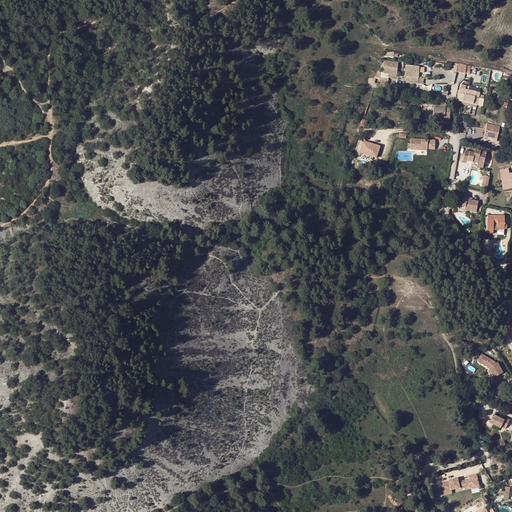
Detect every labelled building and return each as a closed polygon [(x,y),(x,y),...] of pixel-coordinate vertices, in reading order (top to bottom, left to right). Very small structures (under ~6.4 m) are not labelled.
[(375,84),(388,86),(390,75),(396,76),(398,63),(385,62),(383,74),(379,74),(375,84)] [(419,68),(405,66),(404,75),(405,77),(406,77),(406,83),(410,84),(423,85),(424,78),(419,78),(419,68)] [(479,98),(480,93),(460,88),(456,102),(458,103),(458,104),(461,104),(462,102),(463,102),(462,105),(466,106),(465,107),(470,109),(472,103),(482,106),(483,99),(479,98)] [(450,109),(438,108),(437,119),(441,119),(449,120),(450,109)] [(486,122),(483,134),(496,138),(499,126),(486,122)] [(436,148),(436,139),(411,138),(411,143),(408,143),(408,147),(411,147),(411,149),(428,149),(428,148),(436,148)] [(380,146),(363,141),(359,152),(376,157),(380,146)] [(474,150),(473,152),(464,150),(462,161),(468,162),(468,161),(472,162),(472,163),(483,165),(486,152),(474,150)] [(511,176),(510,177),(509,173),(509,169),(500,170),(503,190),(511,188),(511,176)] [(466,199),(467,193),(458,192),(457,197),(459,198),(459,201),(457,208),(465,210),(475,212),(476,201),(466,199)] [(497,230),(504,230),(504,217),(486,216),(486,233),(493,233),(493,223),(497,223),(497,230)] [(503,373),(497,363),(481,353),(479,357),(482,359),(480,363),(488,367),(494,378),(503,373)] [(505,429),(510,420),(505,418),(504,420),(493,414),(489,422),(500,428),(501,427),(505,429)] [(459,478),(441,482),(444,494),(471,488),(473,493),(481,491),(477,473),(468,475),(469,478),(460,480),(459,478)]
